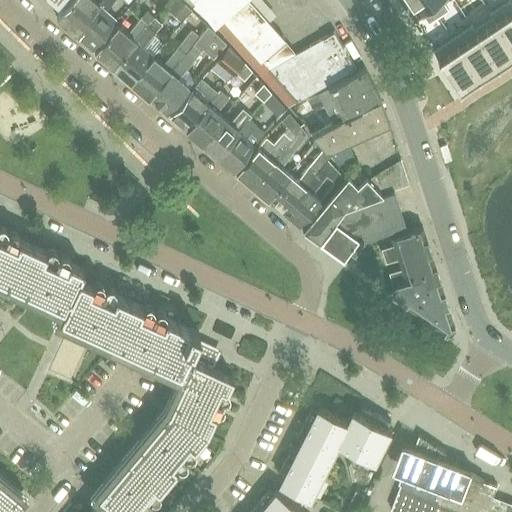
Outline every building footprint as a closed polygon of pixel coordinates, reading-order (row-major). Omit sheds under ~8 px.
[(99,3),(95,0),(70,0),(57,16),(74,32),(99,3)] [(116,18),(106,9),(113,0),(101,0),(99,3),(74,32),(92,47),(116,18)] [(182,0),(178,0),(171,8),(181,18),(191,7),(182,0)] [(296,100),(355,66),(335,31),(296,53),(284,39),(284,38),(250,0),(186,0),(208,20),(210,18),(215,23),(222,17),(296,100)] [(408,0),(417,13),(436,0),(408,0)] [(511,2),(510,0),(505,0),(489,11),(511,45),(511,2)] [(444,3),(434,9),(438,16),(448,9),(444,3)] [(434,9),(424,16),(429,23),(438,16),(434,9)] [(118,23),(95,49),(113,65),(149,24),(155,17),(146,10),(140,17),(127,31),(118,23)] [(471,23),(470,23),(497,64),(511,54),(511,45),(489,11),(488,11),(491,15),(474,27),(471,23)] [(149,24),(113,65),(130,80),(153,54),(142,44),(155,30),(161,22),(155,17),(149,24)] [(183,55),(149,96),(167,112),(189,86),(177,76),(191,61),(202,48),(213,57),(227,39),(211,23),(198,38),(194,43),(183,55)] [(470,23),(451,36),(478,77),(497,64),(470,23)] [(153,54),(130,80),(149,96),(183,55),(194,43),(198,38),(190,31),(175,48),(162,62),(153,54)] [(451,36),(431,49),(437,57),(458,90),(478,77),(451,36)] [(235,72),(237,70),(245,61),(229,43),(216,58),(235,72)] [(245,61),(237,70),(245,77),(253,69),(245,61)] [(347,140),(389,121),(380,96),(364,65),(308,98),(313,108),(324,102),(334,121),(312,132),(327,149),(347,140)] [(218,91),(210,84),(202,77),(192,88),(170,114),(188,129),(218,91)] [(264,98),(271,90),(263,81),(255,91),(264,98)] [(224,116),(218,110),(230,96),(220,88),(218,91),(188,129),(203,142),(224,116)] [(271,90),(264,98),(263,100),(278,117),(286,107),(271,90)] [(217,155),(248,117),(251,113),(244,107),(241,111),(231,122),(224,116),(203,142),(217,155)] [(296,133),(302,125),(292,113),(289,110),(283,117),(296,133)] [(264,131),(256,124),(248,117),(217,155),(233,168),(264,131)] [(280,165),(291,153),(308,132),(302,125),(296,133),(292,138),(252,185),(268,198),(290,172),(280,165)] [(252,185),(292,138),(283,130),(274,141),(266,135),(257,145),(236,171),(252,185)] [(348,141),(327,150),(339,164),(355,155),(348,141)] [(283,211),(327,159),(329,156),(322,148),(296,178),(290,172),(268,198),(283,211)] [(299,225),(321,199),(312,192),(325,177),(334,184),(342,175),(327,159),(283,211),(299,225)] [(347,175),(302,228),(319,240),(345,208),(382,194),(366,174),(358,184),(347,175)] [(356,240),(358,238),(361,240),(404,224),(395,190),(382,194),(345,208),(319,240),(342,257),(347,252),(354,257),(363,245),(356,240)] [(399,263),(431,253),(422,226),(391,236),(394,244),(381,249),(385,262),(398,258),(399,263)] [(91,281),(81,276),(79,275),(83,266),(0,227),(0,511),(12,511),(24,499),(0,478),(0,277),(63,306),(62,306),(65,308),(61,316),(72,321),(91,281)] [(427,284),(440,280),(431,253),(399,263),(401,268),(389,272),(393,284),(393,283),(402,280),(403,284),(425,277),(427,284)] [(454,325),(440,280),(427,284),(425,277),(403,284),(402,280),(393,283),(393,284),(388,291),(445,331),(454,325)] [(97,510),(99,511),(140,511),(207,432),(233,376),(208,364),(214,350),(194,341),(199,331),(91,281),(72,321),(185,374),(169,408),(97,494),(104,501),(97,510)] [(341,440),(349,420),(320,405),(318,410),(312,407),(297,436),(303,439),(302,442),(332,458),(341,440)] [(349,420),(341,440),(377,459),(393,428),(388,426),(391,420),(362,406),(359,412),(355,409),(349,420)] [(405,472),(391,509),(398,511),(511,511),(511,502),(511,504),(493,497),(497,485),(484,480),(470,475),(470,474),(444,464),(448,453),(446,452),(446,451),(420,434),(415,447),(404,442),(395,468),(405,472)] [(313,495),(332,458),(302,442),(300,446),(294,443),(279,472),(285,475),(283,480),(313,495)] [(302,511),(304,510),(278,488),(275,492),(270,488),(249,511),(302,511)] [(345,511),(355,511),(364,495),(356,491),(345,511)]
